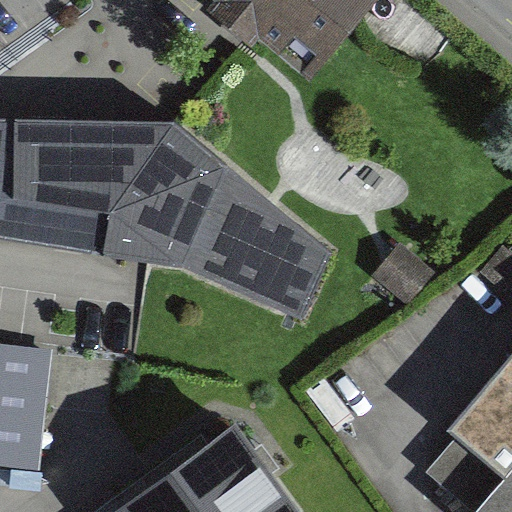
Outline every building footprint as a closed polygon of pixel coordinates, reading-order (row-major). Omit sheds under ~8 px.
[(374,0),(220,0),(309,76),(374,0)] [(0,108),(0,236),(185,266),(303,319),(334,250),(175,110),(0,108)] [(0,484),(41,489),(54,355),(0,350),(0,484)] [(466,511),(473,511),(511,466),(511,430),(481,405),(422,475),(466,511)] [(285,511),(237,444),(141,511),(285,511)] [(511,511),(511,466),(473,511),(511,511)]
